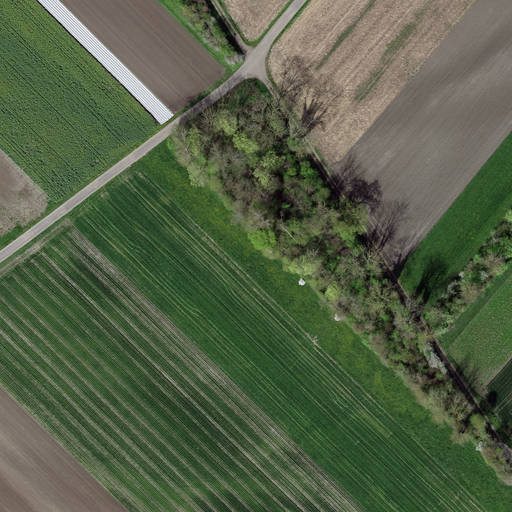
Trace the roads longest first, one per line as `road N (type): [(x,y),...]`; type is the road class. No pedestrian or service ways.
road 1 (track): [(223,0),(511,458)]
road 2 (track): [(0,256),(238,76),(299,0)]
